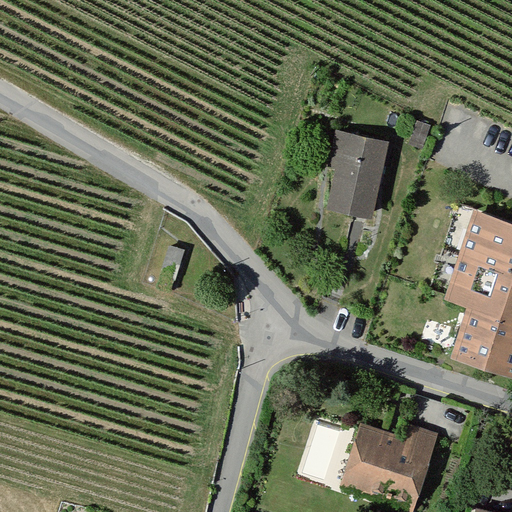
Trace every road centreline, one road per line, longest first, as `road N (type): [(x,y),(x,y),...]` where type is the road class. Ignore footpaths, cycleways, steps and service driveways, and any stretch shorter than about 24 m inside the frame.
road 1 (residential): [(275,319),(252,268),(198,210),(0,93)]
road 2 (residential): [(275,319),(511,404)]
road 3 (residential): [(220,511),(275,319)]
